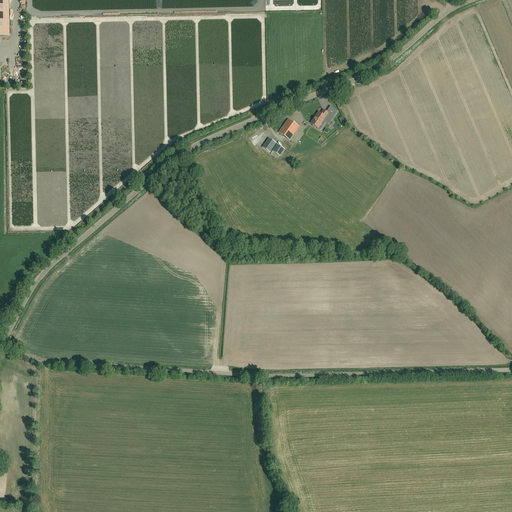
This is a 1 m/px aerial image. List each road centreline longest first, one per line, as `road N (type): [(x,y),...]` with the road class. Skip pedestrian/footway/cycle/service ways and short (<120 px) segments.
road 1 (unclassified): [(1,343),(48,267),(181,154),(374,70),(451,8)]
road 2 (unclassified): [(511,369),(241,374),(52,361),(1,343)]
road 3 (track): [(511,347),(390,245)]
